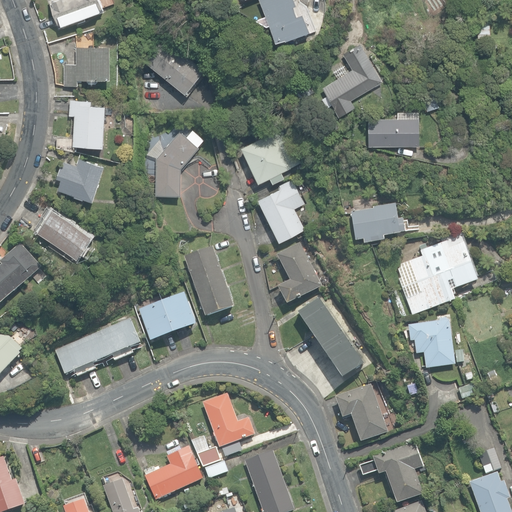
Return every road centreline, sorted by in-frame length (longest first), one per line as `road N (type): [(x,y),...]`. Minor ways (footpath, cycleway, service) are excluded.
road 1 (residential): [(0,423),(75,415),(200,364),(258,368)]
road 2 (residential): [(9,0),(35,83),(35,113),(24,166),(0,211)]
road 3 (residential): [(258,368),(300,401),(345,511)]
road 4 (residential): [(235,204),(264,313),(258,368)]
